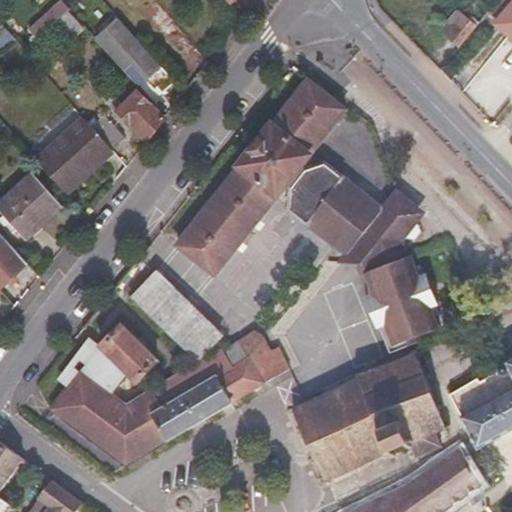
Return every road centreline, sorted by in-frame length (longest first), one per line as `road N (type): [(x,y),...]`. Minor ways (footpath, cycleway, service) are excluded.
road 1 (tertiary): [(0,387),(295,0)]
road 2 (tertiary): [(347,0),(511,184)]
road 3 (residential): [(0,417),(125,511)]
